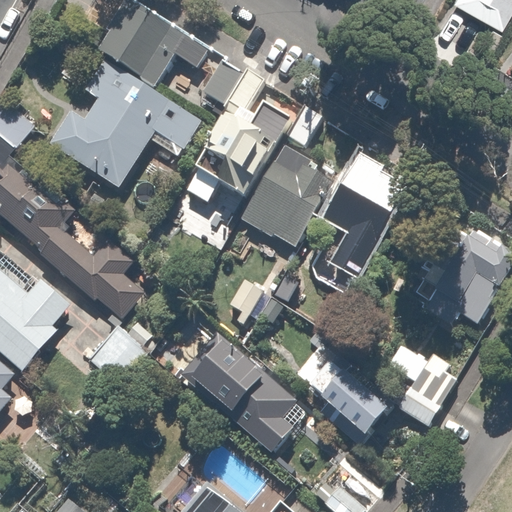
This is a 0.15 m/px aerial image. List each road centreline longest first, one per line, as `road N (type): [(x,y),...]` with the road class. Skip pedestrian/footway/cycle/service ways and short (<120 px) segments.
road 1 (residential): [(269,0),(511,164)]
road 2 (residential): [(435,511),(511,404)]
